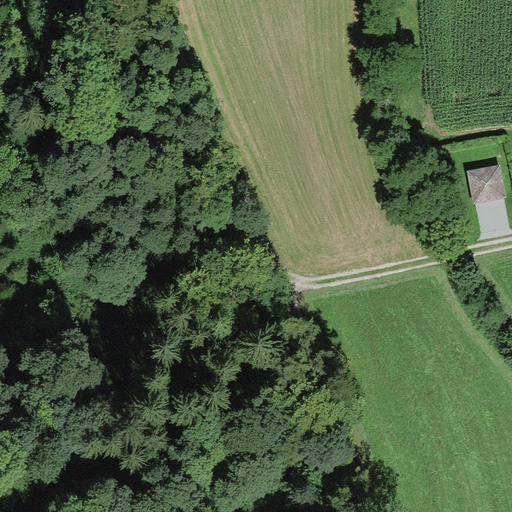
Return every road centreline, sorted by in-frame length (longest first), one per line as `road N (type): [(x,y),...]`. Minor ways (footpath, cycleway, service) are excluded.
road 1 (track): [(366,511),(283,291),(429,259)]
road 2 (track): [(283,291),(161,0)]
